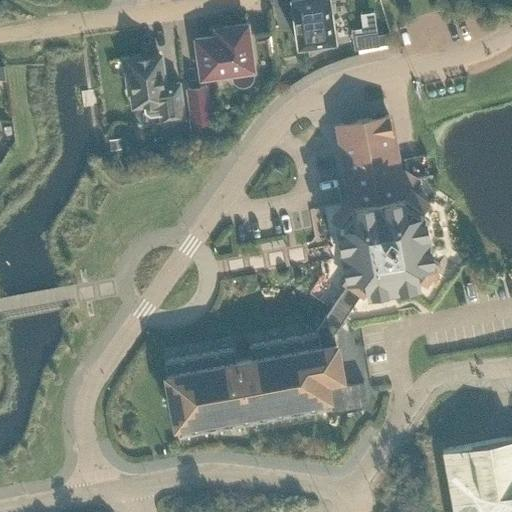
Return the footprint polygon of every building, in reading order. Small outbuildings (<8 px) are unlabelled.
[(290,0),(297,46),(335,41),(329,0),(290,0)] [(224,35),(194,39),(200,75),(229,71),(230,75),(232,75),(232,78),(233,80),(233,81),(234,82),(235,83),(236,84),(238,86),(239,86),(241,86),(242,87),(245,86),(246,86),(247,85),(248,84),(249,83),(250,82),(251,81),(251,80),(252,78),(252,77),(252,76),(251,72),(254,71),(247,24),(223,27),(224,35)] [(129,75),(125,76),(127,95),(132,94),(133,106),(145,104),(146,110),(152,114),(159,113),(160,121),(184,118),(179,83),(163,85),(159,57),(127,61),(129,75)] [(205,86),(187,89),(192,124),(193,124),(199,123),(210,121),(205,86)] [(408,188),(416,177),(427,175),(427,174),(414,176),(402,194),(388,115),(339,124),(352,201),(345,205),(341,208),(337,211),(334,215),(332,219),(329,224),(328,228),(327,233),(326,238),(327,243),(328,252),(321,254),(322,258),(325,263),(330,272),(332,276),(333,279),(334,282),(334,286),(333,289),(332,292),(330,296),(322,291),(316,302),(314,307),(313,313),(313,319),(316,333),(317,333),(331,406),(331,407),(331,408),(343,406),(345,405),(347,404),(349,402),(350,401),(354,395),(356,392),(356,389),(356,387),(347,337),(347,332),(346,327),(347,324),(348,320),(357,322),(359,318),(362,314),(364,312),(368,309),(370,308),(373,307),(377,306),(382,306),(387,307),(392,308),(398,309),(396,302),(401,301),(406,300),(410,298),(415,296),(419,293),(423,291),(426,287),(430,284),(433,280),(436,276),(439,272),(443,263),(444,259),(445,254),(447,244),(454,245),(454,239),(453,235),(452,230),(450,225),(448,221),(445,217),(442,213),(439,209),(436,206),(431,202),(429,203),(408,188)] [(193,124),(195,139),(202,138),(199,123),(193,124)] [(190,128),(178,130),(180,142),(191,140),(190,128)] [(120,137),(108,139),(109,149),(122,148),(120,137)] [(317,333),(316,333),(248,346),(250,358),(235,361),(233,348),(164,361),(177,435),(331,407),(331,406),(317,333)] [(511,511),(511,436),(442,449),(453,511),(511,511)]
